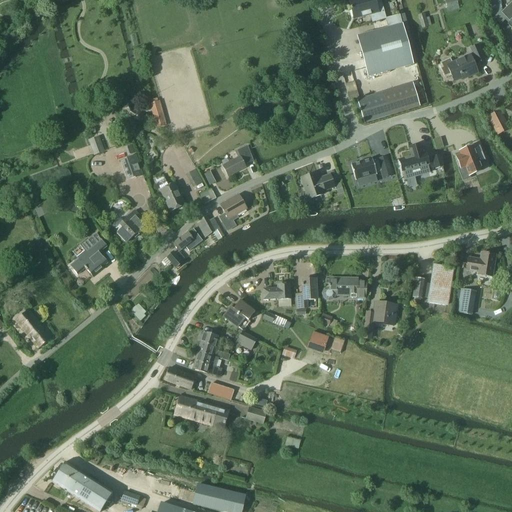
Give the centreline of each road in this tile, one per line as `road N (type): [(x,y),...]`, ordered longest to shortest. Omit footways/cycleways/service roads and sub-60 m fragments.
road 1 (unclassified): [(3,511),(49,461),(141,390),(194,306),(231,273),(285,252),(412,249),(511,228)]
road 2 (unclassified): [(0,391),(205,209),(357,139)]
road 3 (unclassified): [(357,139),(511,74)]
road 4 (unclassified): [(357,139),(318,0)]
